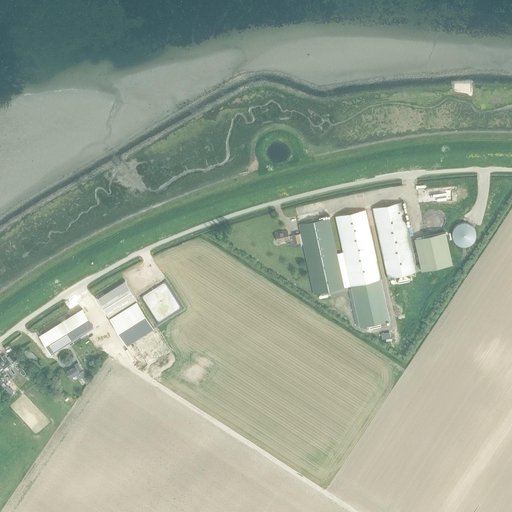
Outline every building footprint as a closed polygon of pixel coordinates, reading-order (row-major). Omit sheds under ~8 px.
[(437,194),(406,201),(415,239),(421,271),(452,264),(445,232),(437,194)] [(402,202),(372,208),(388,278),(401,275),(398,280),(399,283),(410,281),(409,278),(405,275),(417,272),(402,202)] [(366,210),(336,216),(343,252),(337,254),(344,288),(351,286),(360,327),(369,325),(370,329),(381,326),(380,323),(390,321),(381,280),(366,210)] [(344,288),(329,218),(299,224),(314,294),(344,288)] [(289,239),(289,237),(287,231),(281,232),(276,233),(278,242),(289,239)] [(154,328),(137,301),(125,282),(97,299),(109,318),(127,346),(154,328)] [(94,327),(82,308),(39,335),(51,354),(94,327)] [(141,346),(148,357),(166,347),(156,330),(134,342),(138,349),(141,346)] [(11,352),(8,355),(13,361),(16,359),(11,352)] [(0,354),(0,364),(0,365),(1,367),(3,369),(12,363),(5,354),(2,357),(0,355),(0,354)] [(79,379),(86,375),(78,362),(73,365),(75,367),(66,372),(68,375),(69,374),(71,377),(76,374),(79,379)]
